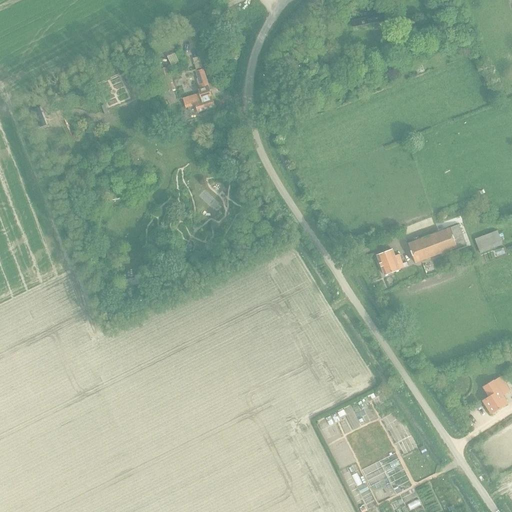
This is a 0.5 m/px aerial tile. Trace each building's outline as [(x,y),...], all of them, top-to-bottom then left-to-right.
[(389,8),(382,9),(381,5),(363,8),(364,12),(350,15),(352,26),(378,21),(379,25),(391,23),(389,8)] [(171,70),(172,76),(189,71),(187,61),(177,64),(178,68),(171,70)] [(158,69),(165,92),(174,89),(168,67),(158,69)] [(197,112),(215,107),(203,69),(196,72),(201,89),(198,90),(199,94),(183,99),(185,108),(195,105),(197,112)] [(407,244),(414,264),(464,246),(457,226),(407,244)] [(474,240),(479,254),(502,245),(496,231),(474,240)] [(398,255),(394,256),(392,250),(376,256),(383,276),(403,268),(398,255)] [(483,400),(491,414),(507,403),(501,393),(504,391),(500,384),(494,387),(496,392),(483,400)]
